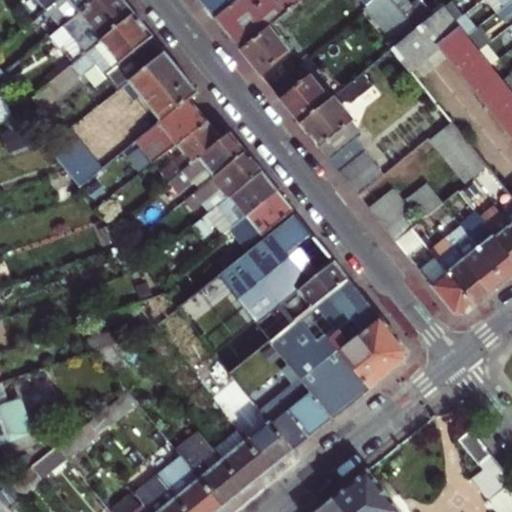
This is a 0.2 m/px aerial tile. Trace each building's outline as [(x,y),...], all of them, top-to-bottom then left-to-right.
[(19,44),(56,15),(63,24),(92,0),(55,0),(46,8),(13,35),(19,44)] [(123,0),(92,0),(63,24),(61,26),(70,37),(83,53),(134,12),(128,6),(123,0)] [(204,0),(218,16),(237,0),(204,0)] [(237,0),(218,16),(230,31),(243,47),(273,24),(302,0),(237,0)] [(380,0),(374,6),(367,11),(397,46),(421,27),(408,12),(400,3),(397,0),(380,0)] [(397,0),(400,3),(408,12),(417,5),(412,0),(397,0)] [(422,0),(417,5),(408,12),(421,27),(430,20),(437,13),(425,0),(422,0)] [(492,0),(500,10),(511,0),(492,0)] [(511,0),(500,10),(511,23),(511,0)] [(511,85),(482,49),(471,35),(459,20),(447,6),(430,20),(421,27),(397,46),(395,47),(411,67),(440,44),(511,131),(511,85)] [(151,34),(134,12),(83,53),(53,77),(64,91),(80,79),(78,76),(96,62),(117,89),(120,86),(164,50),(151,34)] [(468,12),(459,20),(471,35),(480,27),(468,12)] [(293,50),(273,24),(243,47),(254,60),(264,73),(293,50)] [(70,37),(61,26),(49,36),(57,46),(70,37)] [(480,27),(471,35),(482,49),(493,40),(482,26),(480,27)] [(182,73),(164,50),(120,86),(129,98),(136,92),(158,119),(186,96),(195,89),(182,73)] [(375,85),(364,72),(332,98),(303,122),(321,143),(335,159),(349,148),(365,134),(354,122),(356,119),(343,103),(348,99),(356,101),(375,85)] [(294,111),(303,122),(332,98),(313,74),(284,98),(294,111)] [(13,117),(5,94),(0,95),(0,116),(2,121),(13,117)] [(186,96),(158,119),(134,139),(146,154),(170,136),(175,142),(204,119),(195,107),(186,96)] [(213,130),(204,119),(175,142),(182,152),(189,161),(219,137),(213,130)] [(446,149),(465,134),(456,123),(437,138),(446,149)] [(26,142),(20,124),(2,131),(9,149),(26,142)] [(65,167),(79,184),(100,166),(69,128),(47,146),(54,154),(65,167)] [(228,129),(219,137),(189,161),(177,171),(167,179),(166,180),(175,191),(188,181),(195,190),(245,150),(237,141),(228,129)] [(465,134),(446,149),(455,159),(473,144),(465,134)] [(473,144),(455,159),(463,169),(482,154),(473,144)] [(344,172),(359,160),(349,148),(335,159),(344,172)] [(260,169),(255,163),(253,160),(245,150),(195,190),(184,200),(191,208),(203,199),(211,209),(260,169)] [(177,171),(189,161),(182,152),(169,161),(177,171)] [(368,153),(359,160),(344,172),(354,183),(377,164),(368,153)] [(490,164),(482,154),(463,169),(470,178),(490,164)] [(167,179),(177,171),(169,161),(159,169),(167,179)] [(387,175),(377,164),(354,183),(363,194),(387,175)] [(491,166),(475,179),(482,187),(486,193),(503,180),(491,166)] [(216,215),(221,211),(232,225),(276,189),(268,180),(260,169),(211,209),(200,218),(207,228),(219,218),(216,215)] [(482,187),(475,179),(460,190),(467,199),(482,187)] [(429,182),(418,190),(435,210),(445,202),(429,182)] [(235,239),(232,235),(237,230),(248,244),(292,208),(284,199),(276,189),(232,225),(215,239),(223,249),(235,239)] [(373,207),(382,218),(404,200),(395,189),(373,207)] [(418,190),(408,198),(424,219),(430,215),(435,210),(418,190)] [(467,199),(460,190),(445,202),(453,212),(454,212),(468,201),(467,199)] [(391,230),(414,211),(404,200),(382,218),(391,230)] [(453,212),(445,202),(435,210),(430,215),(437,224),(453,212)] [(414,227),(422,221),(414,211),(391,230),(399,239),(414,227)] [(347,276),(327,251),(316,238),(294,212),(178,308),(198,334),(228,372),(268,340),(347,276)] [(489,225),(511,253),(511,223),(504,213),(489,225)] [(422,221),(414,227),(422,237),(437,224),(430,215),(424,219),(422,221)] [(472,234),(507,277),(511,273),(511,253),(489,225),(483,218),(478,223),(481,227),(472,234)] [(399,239),(407,249),(422,237),(414,227),(399,239)] [(453,242),(492,290),(499,284),(507,277),(472,234),(462,241),(459,237),(453,242)] [(438,257),(477,302),(484,296),(492,290),(453,242),(447,236),(432,249),(438,257)] [(135,239),(128,245),(143,264),(151,258),(135,239)] [(136,261),(126,250),(118,258),(128,268),(136,261)] [(438,257),(423,268),(457,309),(462,310),(467,310),(477,302),(438,257)] [(404,347),(399,340),(347,276),(268,340),(271,344),(279,355),(287,365),(290,368),(308,354),(328,337),(338,349),(370,388),(383,377),(403,361),(404,347)] [(338,349),(328,337),(308,354),(318,366),(338,349)] [(279,355),(271,344),(264,349),(272,361),(279,355)] [(112,345),(94,351),(111,372),(125,361),(112,345)] [(349,405),(370,388),(338,349),(318,366),(308,354),(290,368),(297,377),(308,390),(331,419),(349,405)] [(260,413),(268,424),(308,390),(297,377),(290,368),(287,365),(282,369),(294,384),(260,413)] [(0,445),(32,435),(21,399),(8,403),(1,382),(0,382),(0,445)] [(307,439),(331,419),(308,390),(268,424),(290,453),(307,439)] [(278,463),(290,453),(268,424),(260,413),(237,432),(269,470),(278,463)] [(246,489),(214,451),(196,428),(172,447),(179,455),(222,508),(234,499),(246,489)] [(372,468),(337,497),(349,511),(511,511),(511,475),(474,429),(464,437),(483,461),(476,467),(510,511),(403,511),(406,510),(372,468)] [(237,432),(214,451),(246,489),(257,480),(269,470),(237,432)] [(217,511),(222,508),(179,455),(156,474),(167,488),(175,498),(186,511),(217,511)] [(186,511),(175,498),(167,488),(143,507),(147,511),(186,511)] [(317,511),(349,511),(337,497),(317,511)] [(10,511),(0,499),(0,511),(10,511)]
